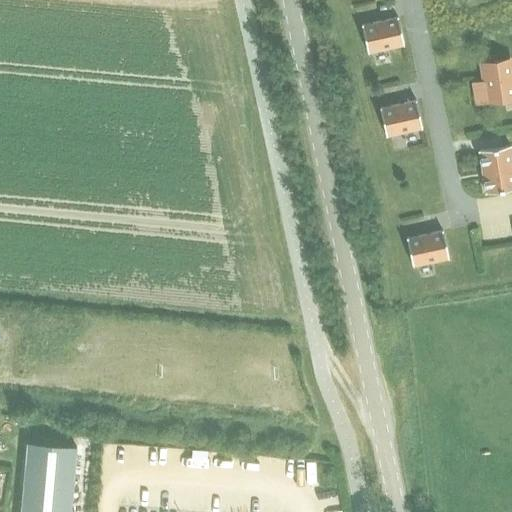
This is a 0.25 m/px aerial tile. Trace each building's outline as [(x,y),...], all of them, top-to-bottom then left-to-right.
[(367,52),(403,43),(397,17),(361,25),(367,52)] [(511,94),(511,71),(510,57),(482,61),(488,98),(511,94)] [(421,126),(415,99),(379,107),(385,134),(421,126)] [(511,188),(511,156),(510,145),(480,150),(486,193),(511,188)] [(446,258),(440,231),(404,239),(410,266),(446,258)] [(27,442),(20,511),(69,511),(75,446),(27,442)]
